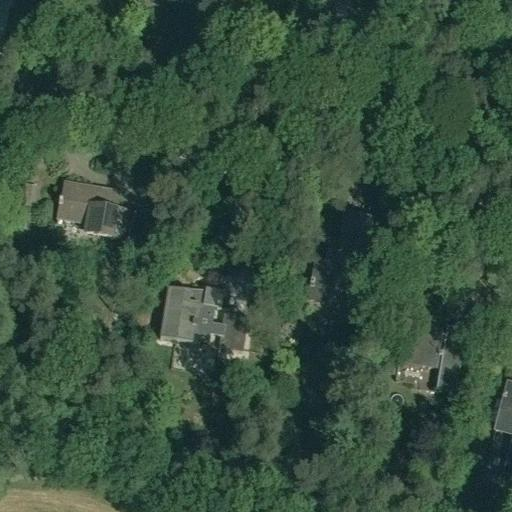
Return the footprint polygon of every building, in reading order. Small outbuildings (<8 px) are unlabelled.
[(31,212),(34,189),(21,187),(17,210),(31,212)] [(63,188),(61,203),(59,203),(57,210),(59,210),(56,227),(58,227),(59,221),(76,224),(76,220),(88,222),(85,235),(96,237),(96,238),(134,245),(134,243),(128,242),(132,216),(116,213),(118,196),(101,193),(101,194),(63,188)] [(345,218),(340,246),(330,244),(326,266),(316,264),(313,283),(310,282),(309,289),(312,289),(310,301),(332,305),(335,289),(349,291),(352,271),(362,272),(370,222),(345,218)] [(167,291),(159,341),(198,348),(198,342),(208,344),(209,337),(219,339),(217,351),(241,355),(247,319),(223,315),(221,327),(211,326),(214,310),(220,311),(223,294),(205,291),(203,297),(167,291)] [(434,334),(410,330),(404,366),(430,370),(430,375),(438,377),(436,393),(455,396),(465,333),(446,330),(445,339),(433,337),(434,334)] [(511,476),(511,388),(507,387),(504,399),(501,398),(500,402),(503,403),(497,423),(511,426),(511,442),(504,475),(511,476)] [(226,489),(231,462),(218,460),(213,486),(226,489)]
